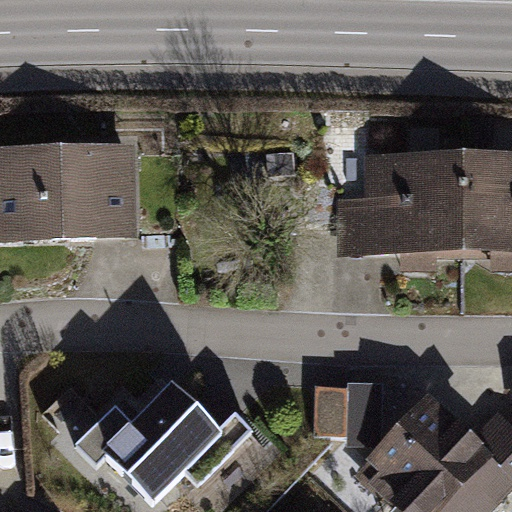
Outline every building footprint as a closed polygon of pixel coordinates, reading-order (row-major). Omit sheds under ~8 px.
[(137,149),(0,153),(0,246),(140,242),(137,149)] [(464,268),(464,161),(367,161),(367,209),(331,209),(331,268),(464,268)] [(511,161),(464,161),(464,268),(511,267),(511,161)] [(222,441),(167,383),(98,449),(154,507),(222,441)] [(318,392),(316,438),(372,440),(373,394),(318,392)] [(490,511),(511,488),(511,476),(425,397),(351,478),(387,511),(490,511)]
